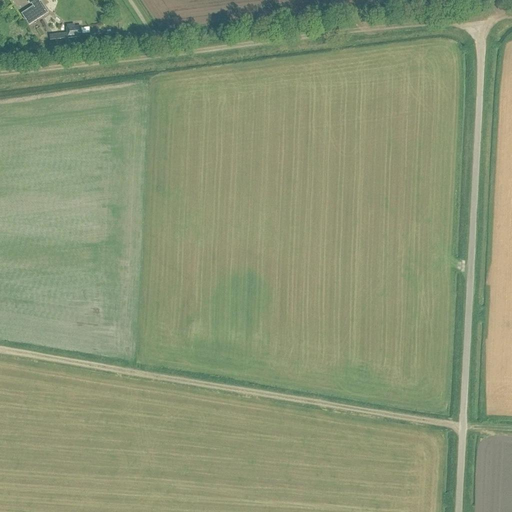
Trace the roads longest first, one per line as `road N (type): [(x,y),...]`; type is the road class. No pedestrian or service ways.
road 1 (track): [(511,430),(0,352)]
road 2 (track): [(0,74),(425,24),(466,25),(482,34)]
road 3 (unclassified): [(458,511),(482,34)]
